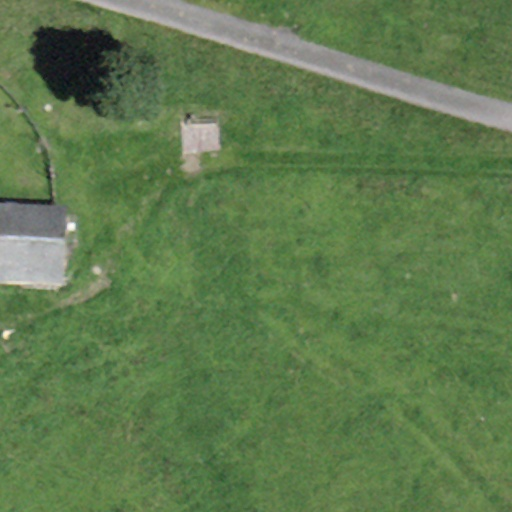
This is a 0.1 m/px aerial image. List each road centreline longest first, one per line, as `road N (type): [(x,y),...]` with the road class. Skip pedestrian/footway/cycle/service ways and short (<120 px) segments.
road 1 (track): [(109,244),(164,172),(207,155),(511,166)]
road 2 (track): [(121,0),(511,118)]
